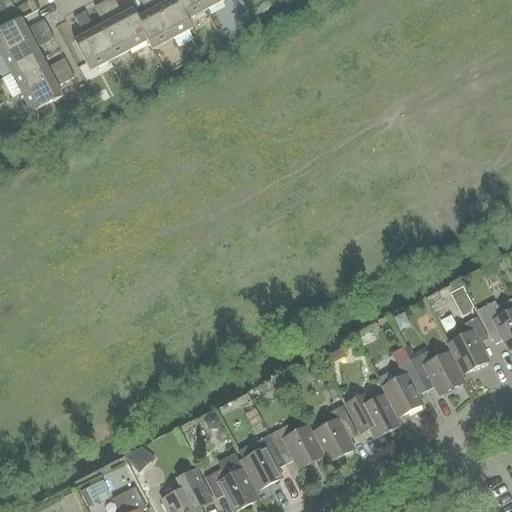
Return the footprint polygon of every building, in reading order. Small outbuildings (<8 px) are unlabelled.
[(138,20),(139,19),(134,10),(123,16),(114,0),(111,0),(104,4),(130,52),(148,42),(149,41),(138,20)] [(173,40),(151,0),(139,0),(147,15),(139,19),(138,20),(149,41),(148,42),(153,51),(173,40)] [(176,0),(175,0),(166,5),(163,0),(151,0),(173,40),(193,29),(188,21),(176,0)] [(207,11),(201,0),(176,0),(188,21),(207,11)] [(201,0),(207,11),(227,0),(226,0),(201,0)] [(130,52),(104,4),(95,8),(104,26),(95,31),(94,31),(110,62),(130,52)] [(94,31),(95,31),(86,13),(76,19),(85,36),(74,42),(90,72),(110,62),(94,31)] [(0,53),(2,56),(49,31),(44,21),(27,31),(21,20),(0,31),(0,53)] [(54,40),(49,31),(2,56),(12,76),(42,59),(37,50),(54,40)] [(22,95),(70,69),(65,60),(47,69),(42,59),(12,76),(22,95)] [(75,79),(70,69),(22,95),(33,115),(35,114),(41,126),(59,117),(52,104),(63,99),(57,88),(75,79)] [(0,125),(0,147),(9,143),(0,125)] [(462,321),(476,314),(463,291),(450,298),(462,321)] [(495,303),(477,312),(491,339),(495,346),(505,341),(510,352),(511,351),(511,300),(498,308),(495,303)] [(479,346),(488,341),(477,319),(459,328),(464,337),(449,344),(453,351),(459,363),(454,366),(460,378),(488,364),(479,346)] [(459,363),(453,351),(433,362),(429,353),(411,362),(422,384),(432,379),(441,397),(464,385),(460,378),(454,366),(459,363)] [(411,362),(379,379),(387,395),(394,407),(389,409),(395,421),(422,407),(413,389),(422,384),(411,362)] [(299,376),(286,382),(290,389),(302,383),(299,376)] [(331,383),(324,387),(330,399),(338,396),(331,383)] [(364,396),(346,405),(357,427),(367,422),(376,440),(399,428),(395,421),(389,409),(394,407),(387,395),(368,405),(364,396)] [(344,434),(354,429),(343,407),(325,416),(330,425),(310,435),(316,447),(321,445),(328,457),(331,464),(354,452),(344,434)] [(209,416),(205,423),(209,431),(217,431),(221,423),(217,416),(209,416)] [(316,447),(310,435),(307,428),(292,435),(288,427),(270,436),(281,458),(291,452),(301,471),(328,457),(321,445),(316,447)] [(257,454),(243,461),(247,469),(253,480),(248,483),(255,495),(281,481),(272,463),(281,458),(270,436),(253,445),(257,454)] [(221,471),(205,479),(216,501),(226,496),(234,511),(238,511),(258,502),(255,495),(248,483),(253,480),(247,469),(242,471),(234,455),(218,464),(221,471)] [(175,495),(163,502),(168,511),(200,511),(214,505),(209,495),(197,471),(170,485),(175,495)] [(139,511),(146,509),(143,502),(136,489),(113,500),(119,511),(123,511),(124,511),(123,511),(139,511)] [(87,490),(80,494),(87,508),(94,505),(87,490)]
